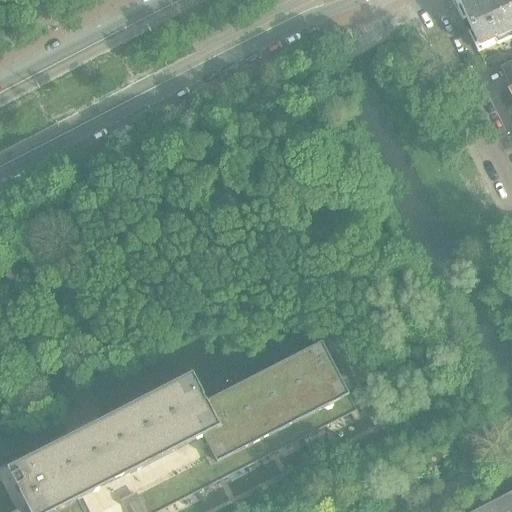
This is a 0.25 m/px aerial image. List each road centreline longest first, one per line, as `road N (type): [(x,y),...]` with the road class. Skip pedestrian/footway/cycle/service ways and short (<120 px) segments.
road 1 (tertiary): [(0,175),(357,0)]
road 2 (residential): [(511,179),(420,0)]
road 3 (tertiary): [(174,0),(0,87)]
